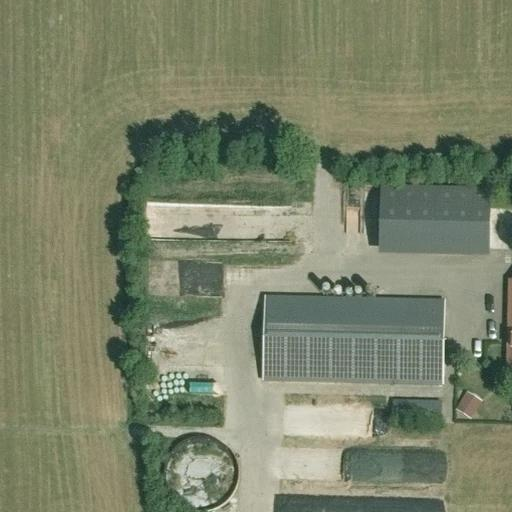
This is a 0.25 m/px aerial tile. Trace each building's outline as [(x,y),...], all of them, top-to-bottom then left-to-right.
[(394,210),(394,247),(472,247),(472,210),(394,210)] [(475,269),(476,249),(396,248),(396,268),(475,269)] [(175,272),(176,294),(221,292),(220,270),(175,272)] [(444,304),(336,302),(265,300),(263,381),(335,383),(442,385),(444,304)] [(205,489),(204,484),(227,480),(225,467),(210,469),(205,445),(175,451),(182,487),(197,484),(198,491),(205,489)]
